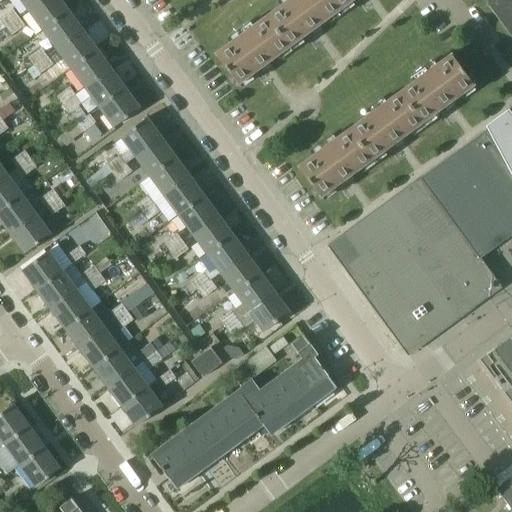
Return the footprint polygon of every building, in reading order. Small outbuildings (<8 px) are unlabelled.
[(18,0),(27,11),(42,0),(18,0)] [(59,0),(42,0),(27,11),(41,31),(67,11),(59,0)] [(289,46),(340,9),(333,0),(287,0),(266,15),(289,46)] [(333,0),(340,9),(352,0),(333,0)] [(511,36),(511,0),(494,0),(488,5),(511,36)] [(0,19),(5,27),(18,18),(12,10),(0,19)] [(67,11),(41,31),(55,50),(82,31),(67,11)] [(289,46),(266,15),(215,53),(232,76),(228,78),(233,84),(237,82),(238,84),(289,46)] [(24,26),(18,18),(5,27),(11,35),(24,26)] [(82,31),(55,50),(70,69),(96,50),(82,31)] [(28,58),(34,66),(47,57),(41,48),(28,58)] [(96,50),(70,69),(84,89),(110,69),(96,50)] [(452,54),(426,73),(400,91),(423,122),(474,85),(473,83),(476,80),(471,74),(468,76),(452,54)] [(47,57),(34,66),(40,74),(53,65),(47,57)] [(34,66),(27,71),(33,79),(40,74),(34,66)] [(84,89),(75,95),(81,104),(90,97),(98,108),(124,89),(110,69),(84,89)] [(69,87),(56,96),(62,105),(75,95),(69,87)] [(124,89),(98,108),(113,128),(139,108),(124,89)] [(423,122),(400,91),(350,128),(372,159),(423,122)] [(75,95),(62,105),(68,113),(81,104),(75,95)] [(89,115),(76,124),(82,132),(84,131),(93,124),(95,122),(89,115)] [(420,178),(402,191),(342,235),(328,245),(346,269),(408,354),(428,340),(425,336),(488,290),(479,279),(489,272),(479,259),(511,234),(511,118),(510,116),(493,128),(492,126),(480,134),(420,178)] [(145,118),(120,137),(134,157),(160,138),(145,118)] [(76,124),(67,132),(73,139),(82,132),(76,124)] [(93,124),(84,131),(91,141),(101,134),(93,124)] [(372,159),(350,128),(298,166),(314,187),(311,190),(316,196),(319,194),(321,197),(372,159)] [(160,138),(134,157),(149,176),(174,157),(160,138)] [(17,168),(30,159),(24,151),(12,160),(17,168)] [(113,174),(125,165),(119,157),(107,166),(113,174)] [(174,157),(149,176),(163,196),(189,177),(174,157)] [(36,167),(30,159),(17,168),(23,176),(36,167)] [(131,173),(125,165),(113,174),(119,182),(131,173)] [(0,210),(21,195),(7,175),(0,180),(0,210)] [(189,177),(163,196),(177,215),(203,196),(189,177)] [(46,207),(58,198),(53,190),(40,199),(46,207)] [(0,220),(9,233),(35,214),(21,195),(0,210),(0,220)] [(141,213),(154,204),(148,196),(135,205),(141,213)] [(203,196),(177,215),(191,235),(217,216),(203,196)] [(64,206),(58,198),(46,207),(51,215),(64,206)] [(159,212),(154,204),(141,213),(147,221),(159,212)] [(50,234),(35,214),(9,233),(24,253),(50,234)] [(217,216),(191,235),(205,254),(231,235),(217,216)] [(169,251),(182,241),(176,233),(163,243),(169,251)] [(231,235),(205,254),(220,273),(245,254),(231,235)] [(188,249),(182,241),(169,251),(175,259),(188,249)] [(80,246),(66,256),(72,264),(85,255),(80,246)] [(36,290),(62,271),(48,251),(21,270),(36,290)] [(220,273),(210,280),(216,289),(226,282),(234,293),(260,274),(245,254),(220,273)] [(86,283),(99,274),(93,266),(80,275),(86,283)] [(193,266),(186,271),(189,275),(196,270),(193,266)] [(50,309),(76,290),(62,271),(36,290),(50,309)] [(183,271),(175,277),(179,282),(180,283),(188,277),(183,271)] [(205,273),(192,282),(197,290),(210,280),(205,273)] [(105,282),(99,274),(86,283),(92,291),(105,282)] [(242,304),(232,311),(238,320),(248,312),(274,293),(260,274),(234,293),(242,304)] [(210,280),(197,290),(203,298),(216,289),(210,280)] [(191,282),(185,287),(191,295),(197,290),(192,282),(191,282)] [(64,329),(90,310),(76,290),(50,309),(64,329)] [(274,293),(248,312),(263,332),(289,313),(274,293)] [(141,304),(131,312),(137,322),(148,315),(141,304)] [(115,322),(127,312),(122,305),(109,314),(115,322)] [(78,348),(105,329),(90,310),(64,329),(78,348)] [(232,311),(220,320),(226,329),(238,320),(232,311)] [(133,320),(127,312),(115,322),(120,330),(133,320)] [(238,320),(226,329),(232,337),(244,328),(238,320)] [(105,329),(78,348),(93,367),(119,348),(129,341),(120,330),(115,322),(105,329)] [(199,326),(190,332),(191,334),(196,340),(204,334),(199,326)] [(174,488),(261,425),(269,436),(335,387),(313,357),(317,355),(303,335),(290,344),(305,364),(248,405),(240,394),(153,459),(174,488)] [(511,361),(511,335),(485,355),(491,363),(484,368),(493,379),(500,374),(498,372),(511,361)] [(282,338),(269,347),(274,354),(287,345),(282,338)] [(157,339),(151,343),(156,351),(163,346),(157,339)] [(144,360),(156,351),(151,343),(138,353),(144,360)] [(236,359),(244,354),(239,348),(228,346),(224,349),(230,358),(236,359)] [(222,364),(210,347),(190,362),(202,378),(222,364)] [(245,363),(255,377),(276,361),(266,347),(245,363)] [(119,348),(93,367),(107,387),(133,368),(119,348)] [(162,359),(156,351),(144,360),(149,368),(162,359)] [(485,355),(479,360),(484,368),(491,363),(485,355)] [(509,387),(511,385),(511,361),(498,372),(500,374),(509,387)] [(245,363),(244,362),(229,372),(241,388),(256,377),(255,377),(245,363)] [(121,406),(147,387),(133,368),(107,387),(121,406)] [(175,379),(170,371),(157,380),(163,388),(175,379)] [(161,407),(147,387),(121,406),(135,426),(161,407)] [(511,390),(509,387),(503,392),(508,399),(511,396),(511,390)] [(0,440),(3,444),(28,425),(12,404),(0,412),(0,440)] [(18,465),(43,447),(28,425),(3,444),(18,465)] [(59,468),(43,447),(18,465),(34,487),(59,468)] [(511,511),(511,476),(495,489),(511,511)] [(80,511),(70,498),(58,507),(61,511),(80,511)]
